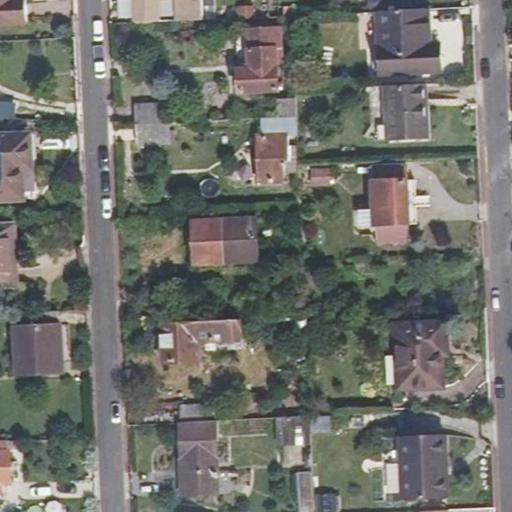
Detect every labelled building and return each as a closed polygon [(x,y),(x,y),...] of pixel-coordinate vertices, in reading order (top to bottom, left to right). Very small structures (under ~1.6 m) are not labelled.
[(13,2),(12,0),(0,0),(0,24),(27,23),(26,2),(13,2)] [(133,0),(135,25),(159,24),(158,0),(133,0)] [(177,0),(178,22),(205,21),(203,0),(177,0)] [(431,54),(429,11),(378,13),(380,75),(441,73),(440,54),(431,54)] [(318,39),(317,16),(295,17),(296,40),(318,39)] [(285,63),(283,30),(249,32),(251,72),(240,72),(241,93),(281,91),(279,63),(285,63)] [(430,142),(428,86),(388,88),(391,144),(430,142)] [(0,96),(0,116),(9,117),(10,97),(0,96)] [(299,119),(298,100),(279,100),(280,119),(299,119)] [(142,107),(142,125),(167,124),(167,106),(142,107)] [(289,136),(299,136),(299,119),(280,119),(262,120),(263,137),(289,136)] [(167,124),(142,125),(143,146),(172,144),(172,124),(167,124)] [(30,171),(28,134),(0,135),(0,200),(22,199),(21,171),(30,171)] [(290,148),(289,136),(263,137),(259,138),(260,185),(286,184),(286,176),(298,176),(297,148),(290,148)] [(375,209),(376,227),(418,225),(418,210),(410,210),(409,183),(408,166),(373,167),(374,185),(375,209)] [(315,171),(316,188),(337,188),(336,178),(346,178),(345,170),(315,171)] [(359,228),(376,227),(375,209),(358,209),(359,228)] [(256,264),(254,221),(193,225),(194,267),(256,264)] [(7,269),(5,226),(0,226),(0,286),(14,286),(13,269),(7,269)] [(220,301),(220,286),(204,286),(205,302),(220,301)] [(261,316),(307,315),(306,304),(260,306),(261,316)] [(59,327),(58,311),(14,313),(15,330),(17,330),(20,378),(64,375),(62,327),(59,327)] [(294,334),(293,318),(263,320),(264,337),(294,334)] [(236,321),(161,324),(163,363),(197,361),(196,342),(229,340),(229,345),(241,344),(241,332),(236,332),(236,321)] [(445,389),(443,357),(442,345),(449,345),(448,325),(397,328),(400,391),(445,389)] [(179,408),(179,423),(213,422),(212,407),(179,408)] [(310,419),(275,421),(277,449),(311,448),(310,419)] [(213,422),(179,423),(182,493),(219,492),(216,422),(213,422)] [(406,502),(444,500),(442,468),(449,468),(447,438),(403,440),(406,502)] [(0,441),(0,485),(10,484),(8,441),(0,441)] [(312,469),(312,454),(303,454),(304,469),(312,469)] [(442,468),(444,500),(450,499),(449,468),(442,468)] [(314,511),(313,473),(295,474),(296,511),(314,511)] [(316,511),(339,511),(338,494),(315,495),(316,511)]
